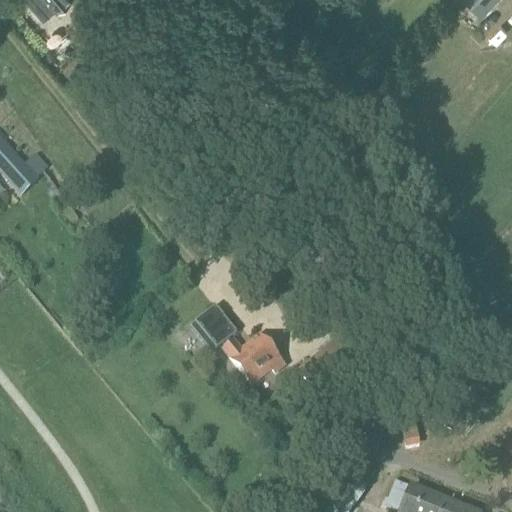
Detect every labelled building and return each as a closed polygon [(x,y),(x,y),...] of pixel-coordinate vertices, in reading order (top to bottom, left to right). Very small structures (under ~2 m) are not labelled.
[(48,0),(58,10),(69,0),(71,0),(77,6),(82,0),(48,0)] [(462,0),(482,17),(497,0),(462,0)] [(383,157),(386,155),(392,152),(383,135),(379,138),(375,140),(383,157)] [(0,175),(21,198),(38,182),(0,139),(0,175)] [(222,348),(224,352),(251,386),(271,370),(275,375),(283,369),(259,339),(241,354),(233,344),(231,346),(229,343),(237,336),(214,309),(190,329),(212,356),(222,348)] [(445,359),(420,338),(406,354),(400,359),(399,359),(375,387),(388,398),(417,364),(430,376),(445,359)] [(419,398),(419,399),(416,403),(432,416),(433,414),(453,428),(484,394),(456,371),(453,374),(444,367),(422,392),(423,394),(419,398)] [(406,451),(419,448),(416,430),(402,433),(406,451)] [(343,489),(326,511),(349,511),(367,488),(357,480),(347,492),(343,489)] [(465,511),(412,490),(402,511),(465,511)]
